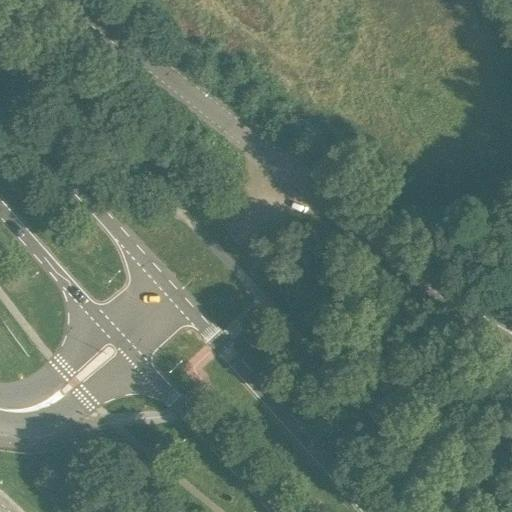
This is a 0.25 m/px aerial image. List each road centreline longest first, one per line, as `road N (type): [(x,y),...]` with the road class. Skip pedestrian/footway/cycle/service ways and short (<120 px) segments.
road 1 (tertiary): [(370,511),(175,290)]
road 2 (tertiary): [(175,290),(0,110)]
road 3 (tertiary): [(120,340),(280,511)]
road 4 (tertiary): [(0,208),(120,340)]
road 5 (unclassified): [(120,340),(50,403),(0,407)]
